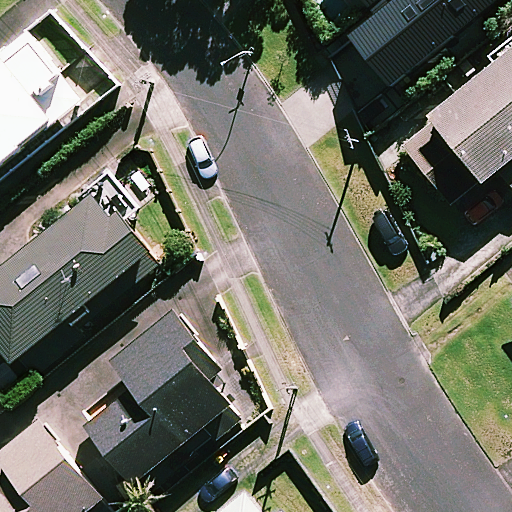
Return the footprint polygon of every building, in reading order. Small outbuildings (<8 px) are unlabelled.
[(357,0),(378,26),(344,52),(379,97),(504,0),(357,0)] [(0,167),(87,99),(32,30),(0,55),(0,167)] [(511,42),(440,100),(434,93),(370,144),(388,167),(411,149),(456,205),(503,168),(511,179),(511,42)] [(71,348),(75,354),(95,338),(85,326),(166,260),(107,187),(0,273),(0,333),(35,377),(71,348)] [(205,451),(249,416),(216,375),(227,366),(182,309),(121,358),(140,382),(93,420),(141,480),(194,437),(205,451)] [(113,511),(105,501),(112,496),(55,423),(7,460),(19,476),(0,491),(0,511),(113,511)] [(262,511),(248,493),(225,511),(262,511)]
